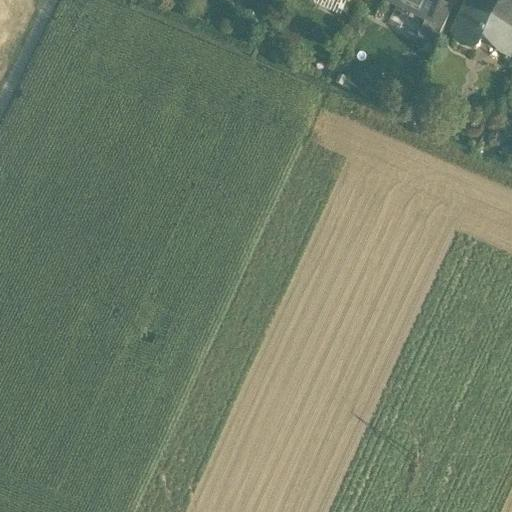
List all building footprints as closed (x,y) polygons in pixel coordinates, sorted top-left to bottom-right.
[(348,2),(342,0),(317,0),(314,6),(340,18),(348,2)] [(428,18),(433,20),(440,5),(442,0),(384,0),(383,3),(401,12),(404,6),(428,18)] [(471,2),(475,0),(465,0),(448,35),(459,55),(467,58),(474,55),(483,38),(483,36),(481,34),(478,30),(478,27),(477,23),(464,16),(471,2)] [(481,34),(483,36),(483,38),(492,42),(496,53),(508,58),(511,49),(511,9),(497,2),(496,2),(493,3),(487,0),(484,1),(483,0),(475,0),(471,2),(464,16),(477,23),(478,27),(478,30),(481,34)] [(417,40),(435,49),(453,11),(440,5),(433,20),(428,18),(426,23),(417,40)] [(401,12),(426,23),(428,18),(404,6),(401,12)]
